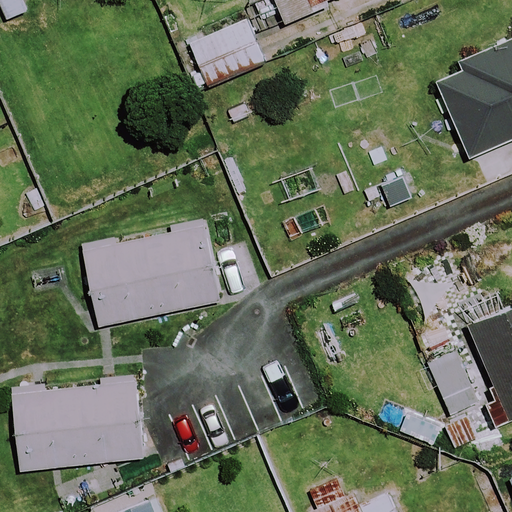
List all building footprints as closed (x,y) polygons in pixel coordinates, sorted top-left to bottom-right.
[(278,0),(288,23),(330,5),(327,0),(278,0)] [(252,15),(179,51),(198,91),(272,56),(252,15)] [(511,137),(511,45),(430,78),(461,157),(511,137)] [(221,299),(205,224),(86,249),(102,324),(221,299)] [(511,308),(466,326),(502,420),(511,415),(511,308)] [(479,401),(455,349),(426,363),(449,414),(479,401)] [(141,457),(133,381),(14,393),(22,469),(141,457)] [(511,470),(502,474),(511,496),(511,470)] [(351,509),(338,479),(310,491),(318,510),(314,511),(392,511),(384,494),(351,509)] [(153,511),(150,502),(122,511),(153,511)]
